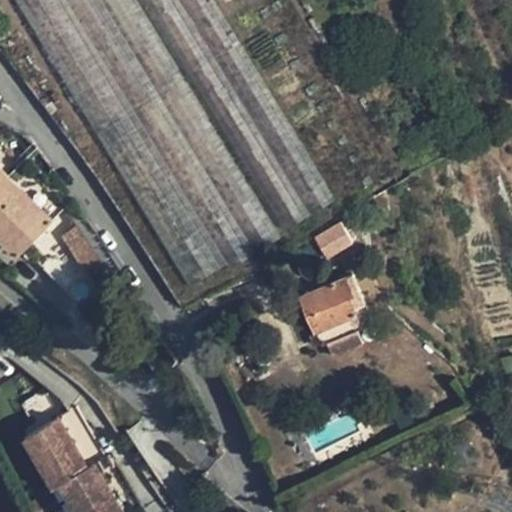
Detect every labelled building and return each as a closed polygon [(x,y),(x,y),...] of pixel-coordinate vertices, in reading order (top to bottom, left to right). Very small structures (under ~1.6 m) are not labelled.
[(336,198),(215,0),(145,0),(286,229),(336,198)] [(397,171),(292,0),(222,0),(346,203),(397,171)] [(0,166),(0,184),(9,176),(0,166)] [(0,184),(0,233),(20,254),(53,221),(9,176),(0,184)] [(320,233),(329,249),(352,237),(343,221),(320,233)] [(347,274),(301,294),(307,306),(312,304),(322,328),(359,312),(351,294),(355,292),(347,274)] [(88,466),(60,416),(27,435),(56,486),(62,483),(78,511),(123,511),(95,462),(88,466)]
